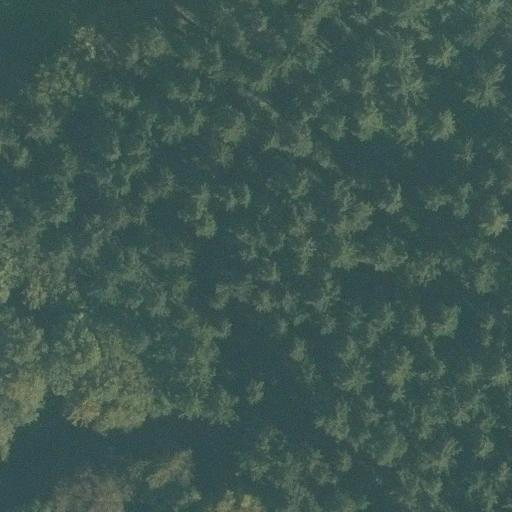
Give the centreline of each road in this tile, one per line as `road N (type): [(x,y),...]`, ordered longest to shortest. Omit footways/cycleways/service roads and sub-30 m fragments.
road 1 (track): [(382,0),(167,181),(46,266)]
road 2 (track): [(409,511),(167,181)]
road 3 (track): [(169,0),(0,75)]
